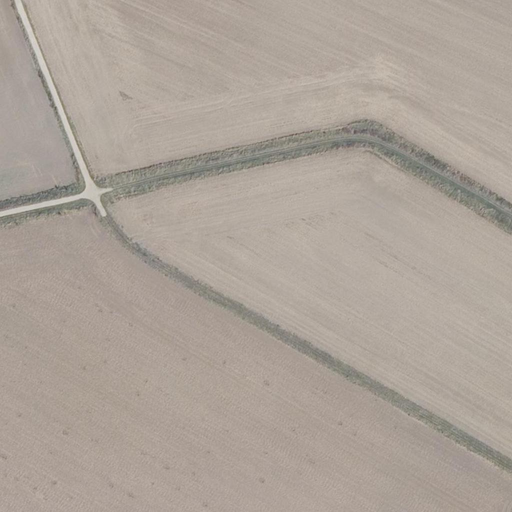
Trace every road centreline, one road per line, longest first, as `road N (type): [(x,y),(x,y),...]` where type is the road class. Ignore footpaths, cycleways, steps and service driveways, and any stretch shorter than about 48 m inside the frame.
road 1 (track): [(93,192),(115,231),(150,258),(511,469)]
road 2 (track): [(93,192),(370,133),(511,216)]
road 3 (track): [(17,0),(93,192)]
